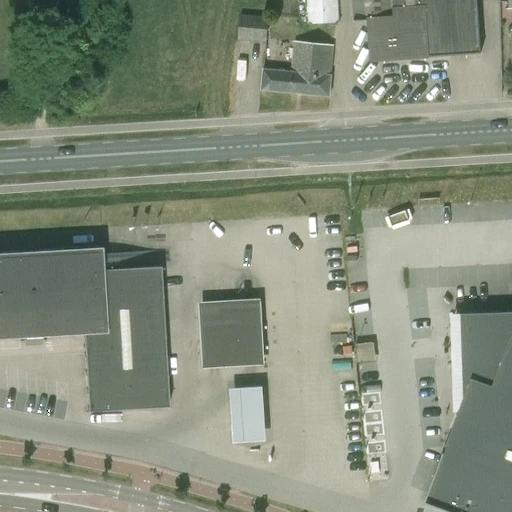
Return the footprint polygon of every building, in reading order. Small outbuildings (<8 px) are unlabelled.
[(308,0),(310,24),(339,22),(337,0),(308,0)] [(476,0),(352,0),(354,21),(369,20),(372,61),(428,57),(480,53),(476,0)] [(511,0),(498,0),(499,9),(511,9),(511,0)] [(267,44),(269,18),(241,16),(238,42),(267,44)] [(330,77),(333,46),(295,43),(292,73),(264,71),(262,90),(328,96),(330,77)] [(0,338),(24,337),(24,340),(43,339),(43,336),(83,333),(88,412),(168,407),(160,267),(100,271),(99,250),(0,255),(0,338)] [(261,300),(200,303),(203,368),(265,365),(261,300)] [(449,511),(511,511),(511,312),(461,314),(463,397),(464,397),(425,503),(449,511)] [(358,343),(359,359),(376,358),(375,342),(358,343)] [(266,441),(263,387),(230,388),(233,442),(266,441)]
